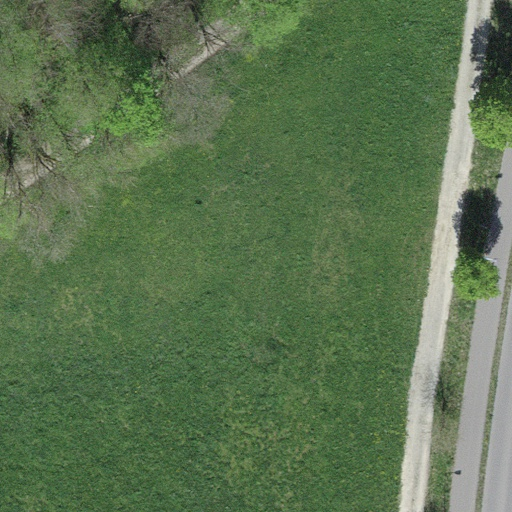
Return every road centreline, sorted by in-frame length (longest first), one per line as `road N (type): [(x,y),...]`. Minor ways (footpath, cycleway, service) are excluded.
road 1 (track): [(410,511),(481,0)]
road 2 (track): [(246,0),(145,89),(0,179)]
